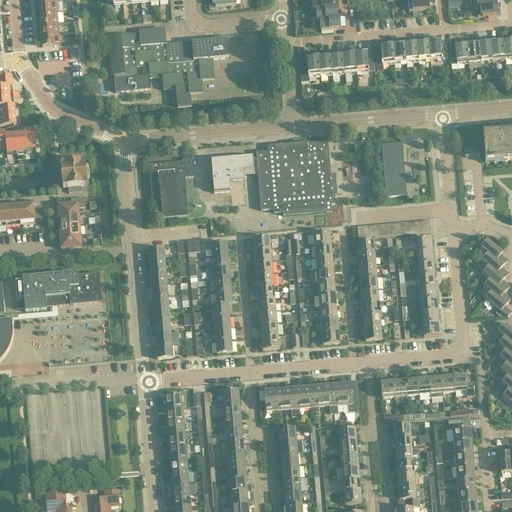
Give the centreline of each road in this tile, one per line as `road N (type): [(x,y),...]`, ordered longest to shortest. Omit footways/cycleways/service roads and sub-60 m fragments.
road 1 (residential): [(290,132),(124,147)]
road 2 (residential): [(439,119),(290,132)]
road 3 (residential): [(124,147),(64,120),(18,64)]
road 4 (residential): [(353,365),(341,229)]
road 5 (residential): [(249,374),(238,238)]
road 6 (residential): [(142,381),(132,250)]
road 7 (residential): [(153,511),(142,381)]
road 8 (residential): [(463,356),(450,228)]
